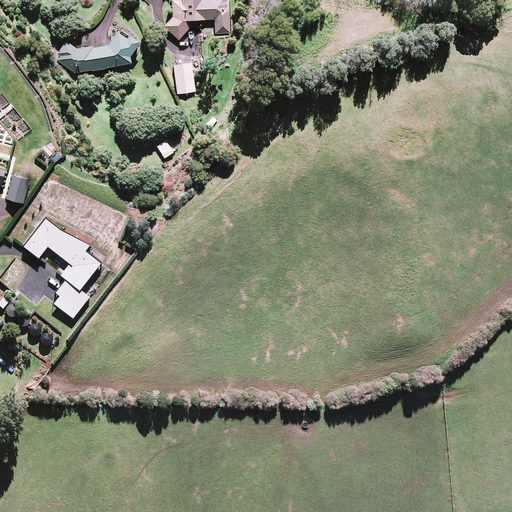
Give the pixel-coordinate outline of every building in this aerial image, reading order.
[(216,20),(217,35),(225,34),(231,34),(228,0),(177,0),(173,0),(175,17),(165,27),(180,41),(193,27),(188,22),(216,20)] [(63,58),(60,62),(76,73),(121,67),(135,66),(133,58),(143,45),(132,38),(131,40),(120,33),(110,47),(79,49),(68,42),(61,53),(59,56),(63,58)] [(176,79),(178,95),(197,93),(193,64),(174,66),(176,79)] [(230,88),(231,69),(222,69),(221,92),(227,93),(227,88),(230,88)] [(174,153),(166,141),(158,146),(166,159),(174,153)] [(51,158),(56,164),(63,158),(59,152),(51,158)] [(31,181),(15,177),(9,200),(25,204),(31,181)] [(92,246),(63,231),(48,219),(26,247),(41,258),(49,247),(71,264),(63,275),(68,280),(58,293),(62,296),(56,304),(75,318),(91,297),(82,290),(103,263),(88,251),(92,246)] [(12,317),(13,317),(14,317),(15,317),(16,316),(17,316),(17,315),(18,314),(18,313),(18,312),(18,311),(18,310),(18,309),(17,308),(17,307),(16,306),(15,306),(14,305),(13,305),(12,305),(11,306),(10,306),(9,307),(8,307),(7,308),(7,309),(6,310),(6,311),(6,312),(7,313),(7,314),(8,315),(8,316),(9,316),(10,317),(11,317),(12,317)] [(22,327),(23,327),(24,327),(25,327),(26,326),(27,326),(28,325),(28,324),(29,323),(29,322),(29,321),(29,320),(29,319),(28,318),(28,317),(27,317),(26,316),(25,315),(24,315),(23,315),(22,315),(21,315),(20,316),(19,317),(18,318),(17,319),(17,320),(17,321),(17,322),(17,323),(18,324),(19,325),(19,326),(20,326),(21,327),(22,327)] [(33,337),(34,337),(35,338),(36,338),(37,337),(38,337),(39,336),(40,335),(41,334),(41,333),(41,332),(41,331),(41,330),(40,329),(40,328),(39,328),(38,327),(38,326),(37,326),(36,326),(35,326),(34,326),(33,326),(32,327),(31,328),(30,328),(30,329),(30,330),(29,331),(29,332),(30,333),(30,334),(30,335),(31,336),(32,337),(33,337)] [(43,346),(44,347),(46,347),(47,347),(48,347),(49,346),(50,346),(51,345),(51,344),(52,343),(52,342),(52,341),(52,340),(52,339),(51,338),(50,337),(50,336),(49,336),(48,336),(47,335),(46,335),(45,336),(44,336),(43,337),(42,337),(42,338),(41,339),(41,340),(41,341),(41,342),(41,343),(41,344),(42,345),(43,346)]
